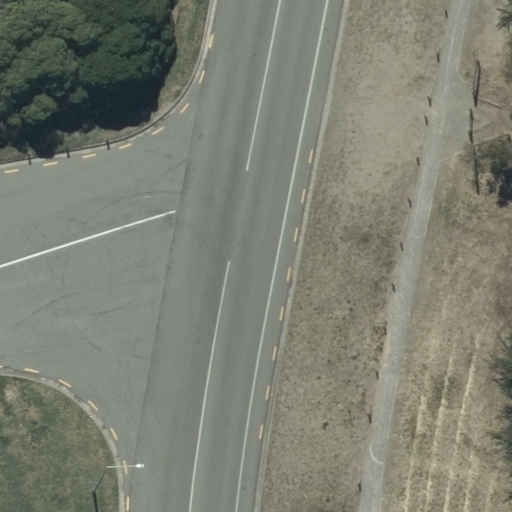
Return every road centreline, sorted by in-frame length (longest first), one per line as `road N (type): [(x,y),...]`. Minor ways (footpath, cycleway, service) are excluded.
road 1 (tertiary): [(245,191),(192,511)]
road 2 (residential): [(245,191),(0,268)]
road 3 (tertiary): [(281,0),(245,191)]
